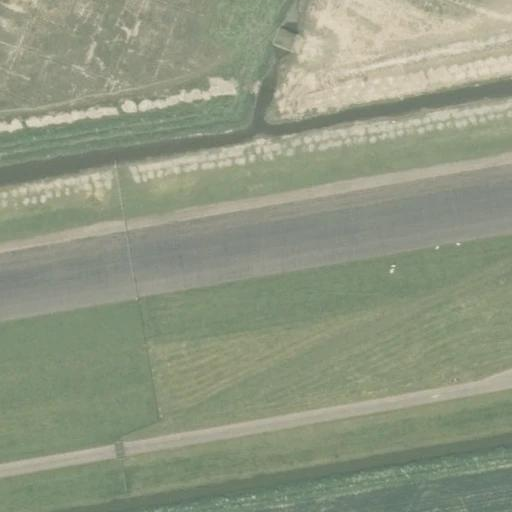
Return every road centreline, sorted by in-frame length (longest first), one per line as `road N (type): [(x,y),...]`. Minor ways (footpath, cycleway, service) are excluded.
road 1 (track): [(0,312),(511,223)]
road 2 (track): [(146,444),(511,263)]
